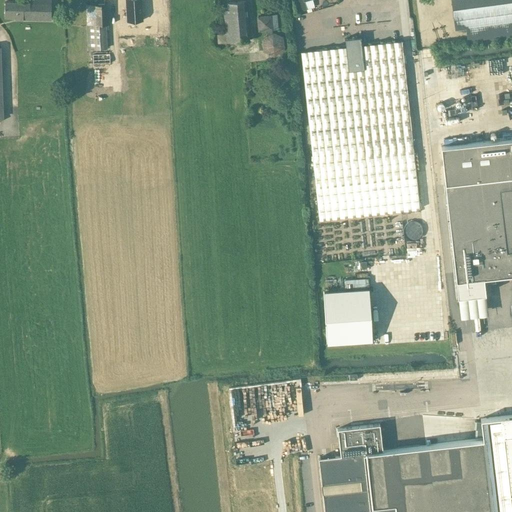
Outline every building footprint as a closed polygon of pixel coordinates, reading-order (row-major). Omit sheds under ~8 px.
[(51,0),(29,0),(29,2),(5,1),(4,17),(15,18),(15,20),(51,21),(51,0)] [(126,0),(127,21),(142,20),(141,0),(126,0)] [(295,0),(299,11),(306,9),(304,0),(305,0),(295,0)] [(466,29),(468,45),(511,38),(511,0),(450,0),(455,30),(466,29)] [(249,40),(246,1),(229,2),(230,9),(224,9),(226,33),(217,34),(218,43),(227,42),(249,40)] [(107,49),(106,24),(108,24),(107,4),(86,5),(87,49),(107,49)] [(278,29),(277,15),(257,16),(258,32),(278,29)] [(265,51),(275,56),(284,49),(283,38),(273,34),(264,40),(265,51)] [(345,47),(301,52),(316,188),(319,220),(420,209),(417,177),(402,40),(362,45),(361,37),(353,38),(344,39),(345,47)] [(93,54),(94,64),(110,64),(110,54),(93,54)] [(458,297),(485,294),(483,278),(511,274),(511,138),(441,146),(458,297)] [(390,235),(407,235),(406,226),(389,227),(390,235)] [(323,291),(327,344),(373,341),(369,288),(323,291)] [(480,439),(483,439),(491,511),(511,511),(511,417),(478,421),(480,439)] [(318,458),(324,511),(491,511),(483,439),(382,450),(380,424),(337,429),(340,455),(318,458)]
